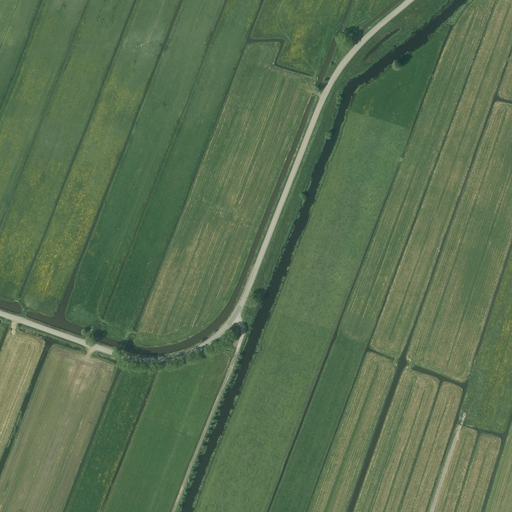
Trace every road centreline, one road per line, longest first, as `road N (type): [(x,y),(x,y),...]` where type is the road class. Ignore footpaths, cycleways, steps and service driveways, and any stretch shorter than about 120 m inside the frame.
road 1 (unclassified): [(0,314),(148,361),(210,341),(237,315),(332,81),(411,0)]
road 2 (track): [(173,511),(241,341),(237,315)]
road 3 (track): [(69,511),(128,358)]
